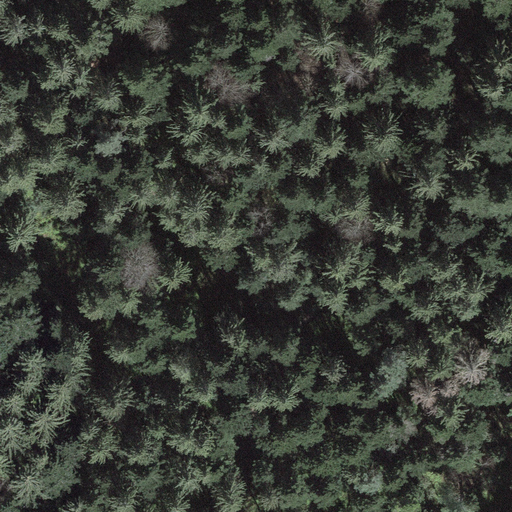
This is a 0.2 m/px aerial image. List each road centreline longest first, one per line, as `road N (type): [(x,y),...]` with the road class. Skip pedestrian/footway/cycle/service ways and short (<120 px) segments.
road 1 (track): [(236,511),(259,376),(220,287),(40,133),(0,64)]
road 2 (track): [(259,376),(323,293),(511,91)]
